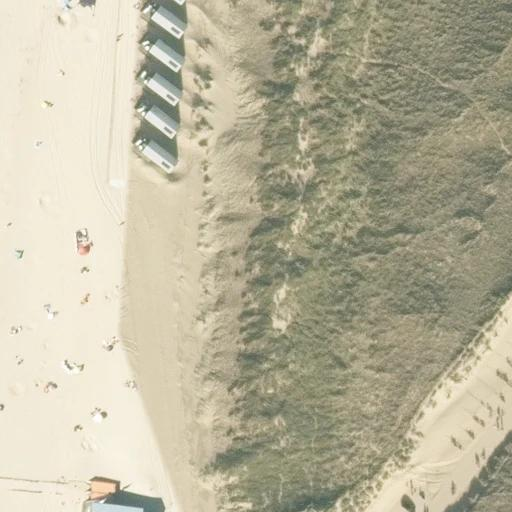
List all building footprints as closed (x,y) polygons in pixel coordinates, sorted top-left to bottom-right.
[(150,19),(177,39),(187,27),(160,6),(150,19)] [(148,52),(175,73),(184,60),(158,40),(148,52)] [(145,85),(172,106),(182,93),(155,72),(145,85)] [(143,119),(169,140),(179,127),(152,107),(143,119)] [(140,152),(167,173),(177,160),(150,140),(140,152)]
